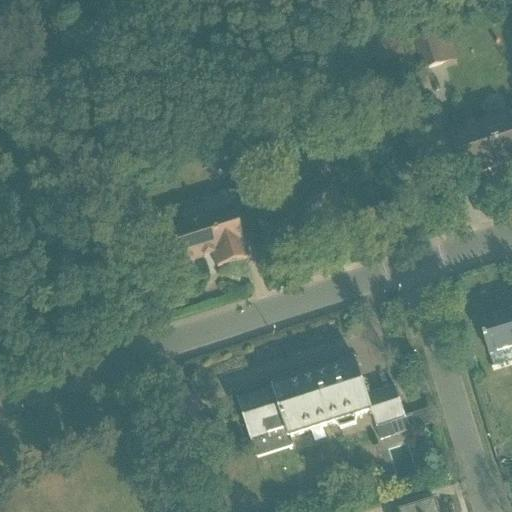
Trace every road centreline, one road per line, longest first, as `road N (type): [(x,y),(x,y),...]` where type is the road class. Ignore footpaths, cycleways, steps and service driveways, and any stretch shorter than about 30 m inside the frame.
road 1 (residential): [(415,275),(0,410)]
road 2 (residential): [(415,275),(481,511)]
